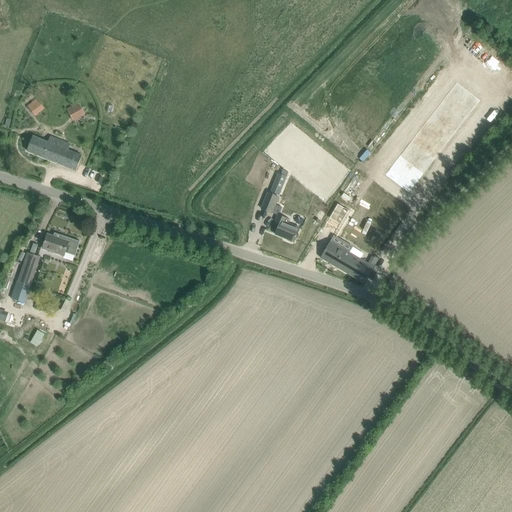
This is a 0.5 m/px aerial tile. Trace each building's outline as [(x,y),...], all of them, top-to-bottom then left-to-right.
[(445,58),(411,54),(407,88),(441,92),(445,58)] [(408,196),(483,100),(456,79),(395,159),(382,176),(408,196)] [(418,116),(426,100),(390,81),(382,96),(418,116)] [(29,106),(36,115),(45,108),(38,99),(29,106)] [(66,109),(73,121),(85,114),(78,102),(66,109)] [(79,133),(73,127),(70,130),(75,136),(79,133)] [(76,171),(80,162),(84,151),(50,137),(48,142),(33,136),(27,151),(76,171)] [(324,167),(305,192),(328,209),(347,185),(324,167)] [(281,175),(276,187),(273,186),(271,192),(279,195),(286,177),(281,175)] [(268,193),(261,209),(272,213),(278,197),(268,193)] [(337,203),(329,217),(341,224),(349,210),(337,203)] [(300,229),(288,224),(290,220),(278,215),(274,224),(279,226),(275,234),(288,239),(288,241),(291,243),(293,241),(294,242),(300,229)] [(48,234),(43,249),(64,256),(65,253),(75,256),(80,242),(54,233),(56,234),(55,237),(48,234)] [(364,284),(374,267),(330,242),(321,258),(364,284)] [(22,261),(26,249),(20,247),(16,259),(22,261)] [(0,320),(0,374),(16,380),(38,314),(22,309),(40,257),(28,253),(18,282),(4,278),(0,290),(0,298),(7,301),(0,320)]
